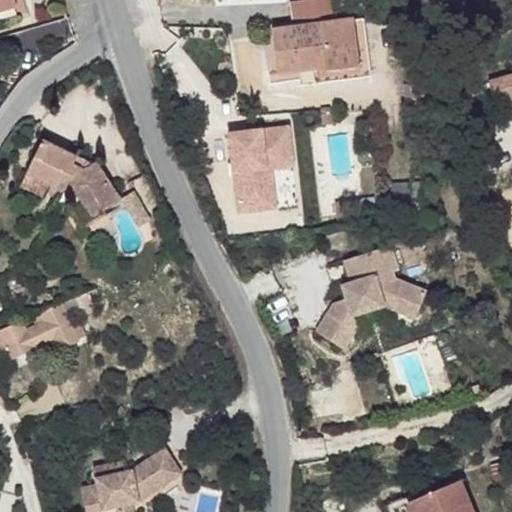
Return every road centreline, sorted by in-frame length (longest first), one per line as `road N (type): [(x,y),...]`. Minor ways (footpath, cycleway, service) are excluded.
road 1 (tertiary): [(116,23),(176,187),(271,400),(277,511)]
road 2 (unclassified): [(116,23),(34,82),(0,130)]
